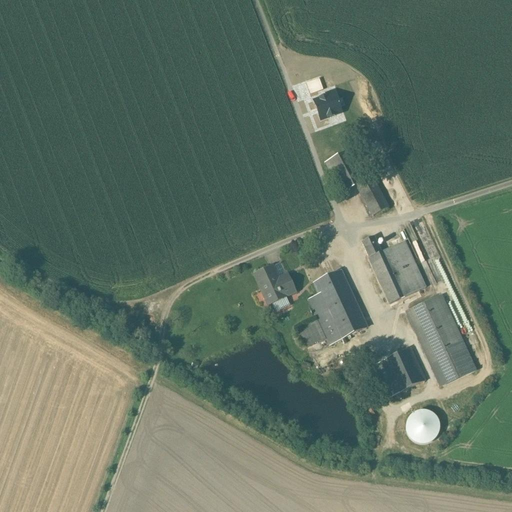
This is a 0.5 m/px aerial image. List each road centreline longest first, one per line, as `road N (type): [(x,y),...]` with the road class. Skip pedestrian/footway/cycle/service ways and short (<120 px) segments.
road 1 (track): [(104,511),(178,293),(260,252),(344,227)]
road 2 (unknown): [(368,223),(396,322),(370,337),(310,237)]
